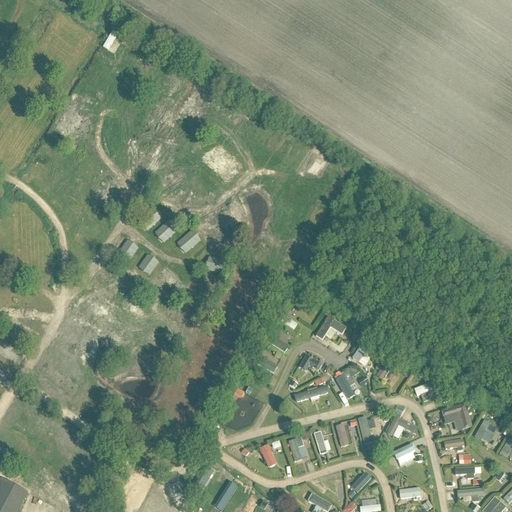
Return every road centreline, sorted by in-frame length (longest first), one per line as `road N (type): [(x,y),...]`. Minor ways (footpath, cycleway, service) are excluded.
road 1 (track): [(444,511),(425,424),(404,403),(197,452),(167,477),(146,475),(15,388)]
road 2 (track): [(388,511),(383,485),(365,466),(272,487),(205,450)]
road 3 (track): [(254,436),(303,345),(335,363)]
